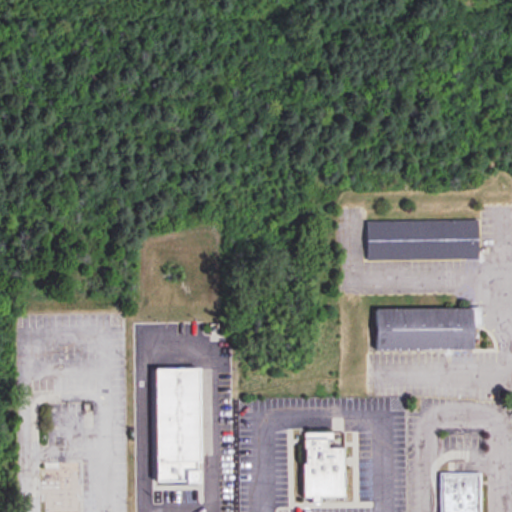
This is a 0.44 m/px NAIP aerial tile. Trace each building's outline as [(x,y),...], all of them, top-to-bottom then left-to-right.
[(476,220),(364,220),(364,260),(476,260),(476,220)] [(373,309),(373,350),(470,350),(470,309),(373,309)] [(154,369),(152,481),(199,482),(201,369),(154,369)] [(342,448),(326,448),(326,434),(301,434),(301,497),(342,497),(342,448)] [(43,511),(77,511),(77,461),(43,461),(43,511)] [(479,511),(479,474),(440,475),(440,511),(479,511)]
